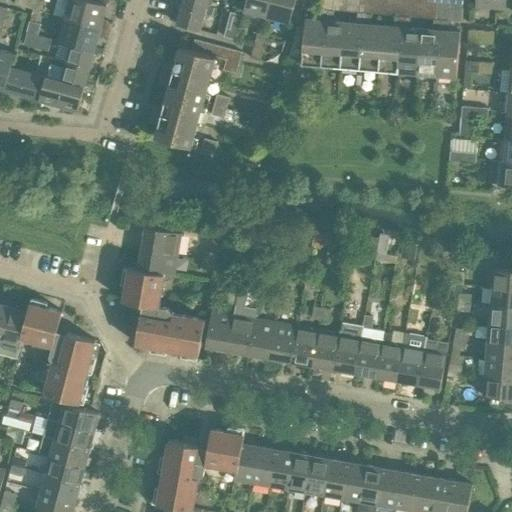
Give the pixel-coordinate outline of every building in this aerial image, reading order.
[(28,0),(27,7),(40,10),(42,0),(28,0)] [(91,0),(69,0),(65,17),(111,29),(113,23),(102,20),(107,4),(91,0)] [(207,0),(182,0),(176,23),(200,30),(204,13),(212,15),(214,7),(206,5),(207,0)] [(246,0),(244,10),(266,16),(270,0),(246,0)] [(270,0),(266,16),(289,22),(295,0),(270,0)] [(322,65),(341,67),(345,21),(333,20),(334,10),(333,10),(333,0),(321,0),(320,9),(327,9),(322,65)] [(361,69),(379,70),(383,24),(371,23),(372,13),(371,13),(372,1),(360,0),(359,11),(365,12),(361,69)] [(398,4),(397,15),(403,16),(398,72),(418,73),(422,28),(410,27),(411,16),(409,16),(410,4),(398,4)] [(436,7),(435,18),(442,18),(437,75),(457,77),(461,31),(448,30),(449,20),(447,19),(449,8),(436,7)] [(302,63),(322,65),(327,9),(320,9),(319,8),(318,19),(305,18),(305,26),(298,25),(290,55),(302,56),(302,63)] [(230,11),(228,19),(241,23),(243,15),(230,11)] [(341,67),(361,69),(365,12),(359,11),(359,12),(357,12),(356,22),(345,21),(341,67)] [(383,24),(379,70),(398,72),(403,16),(397,15),(395,15),(395,25),(383,24)] [(59,40),(71,44),(72,42),(95,49),(99,34),(109,37),(111,29),(65,17),(59,40)] [(433,29),(422,28),(418,73),(437,75),(442,18),(435,18),(434,18),(433,29)] [(228,19),(226,28),(238,31),(241,23),(228,19)] [(238,31),(226,28),(224,36),(236,39),(238,31)] [(467,42),(477,42),(478,30),(468,29),(467,42)] [(477,42),(485,43),(486,30),(478,30),(477,42)] [(486,30),(485,43),(494,44),(495,31),(486,30)] [(24,44),(32,46),(36,34),(27,31),(24,44)] [(257,31),(253,44),(264,47),(267,34),(257,31)] [(32,46),(40,48),(44,36),(36,34),(32,46)] [(44,36),(40,48),(49,51),(52,38),(44,36)] [(171,79),(167,93),(203,103),(215,55),(226,58),(223,69),(236,72),(242,51),(194,38),(191,49),(179,46),(175,63),(166,61),(162,76),(171,79)] [(50,63),(47,76),(85,86),(95,49),(72,42),(71,44),(65,67),(50,63)] [(264,47),(253,44),(250,57),(261,60),(264,47)] [(0,87),(3,89),(10,65),(11,66),(15,53),(0,49),(0,87)] [(465,71),(478,72),(479,61),(466,60),(465,71)] [(479,61),(478,72),(491,73),(492,62),(479,61)] [(3,89),(41,99),(47,76),(11,66),(10,65),(3,89)] [(47,76),(41,99),(78,109),(85,86),(47,76)] [(203,103),(167,93),(163,107),(155,105),(150,121),(159,123),(155,136),(191,146),(203,103)] [(217,93),(214,103),(227,107),(230,97),(217,93)] [(227,107),(214,103),(211,114),(224,117),(227,107)] [(473,134),(474,117),(475,106),(462,105),(459,132),(473,134)] [(488,108),(475,106),(474,117),(487,119),(488,108)] [(511,137),(505,137),(503,160),(511,160),(511,137)] [(202,148),(215,152),(218,141),(205,138),(202,148)] [(449,161),(462,162),(463,151),(450,150),(449,161)] [(463,151),(462,162),(475,163),(476,152),(463,151)] [(511,160),(503,160),(491,159),(489,183),(511,184),(511,160)] [(146,226),(142,247),(177,254),(181,232),(146,226)] [(359,234),(357,246),(368,248),(370,236),(359,234)] [(213,236),(212,243),(219,244),(220,237),(213,236)] [(388,243),(379,242),(377,252),(386,253),(388,243)] [(142,247),(138,268),(174,275),(177,254),(142,247)] [(205,251),(203,259),(215,261),(217,253),(205,251)] [(215,261),(203,259),(202,267),(214,270),(214,269),(215,261)] [(174,275),(138,268),(129,267),(123,299),(123,300),(142,303),(135,342),(199,354),(205,318),(172,312),(173,309),(166,307),(159,305),(164,275),(173,277),(174,275)] [(511,269),(494,268),(492,286),(511,287),(511,269)] [(446,282),(455,283),(456,271),(447,270),(446,282)] [(456,271),(455,283),(460,283),(463,284),(464,271),(456,271)] [(227,349),(248,353),(254,318),(255,318),(256,308),(243,306),(248,282),(239,280),(237,292),(235,304),(233,314),(227,349)] [(511,287),(492,286),(491,304),(511,305),(511,287)] [(227,303),(235,304),(237,292),(229,291),(227,303)] [(459,293),(458,301),(470,303),(471,294),(459,293)] [(269,310),(277,312),(280,300),(271,298),(269,310)] [(280,300),(277,312),(286,313),(288,301),(280,300)] [(470,303),(458,301),(457,310),(469,311),(470,303)] [(27,311),(18,346),(20,346),(23,337),(52,345),(50,353),(51,353),(49,359),(53,360),(44,392),(79,402),(96,340),(96,339),(57,329),(62,310),(30,302),(27,311)] [(0,340),(1,341),(10,306),(0,303),(0,340)] [(511,305),(491,304),(489,322),(511,323),(511,305)] [(2,341),(0,347),(0,353),(17,358),(20,346),(18,346),(27,311),(10,306),(1,341),(2,341)] [(312,318),(320,319),(322,307),(314,306),(312,318)] [(322,307),(320,319),(328,321),(331,309),(322,307)] [(205,346),(227,349),(233,314),(211,310),(205,346)] [(363,325),(363,327),(371,328),(373,316),(365,315),(363,325)] [(248,353),(269,357),(276,322),(255,318),(254,318),(248,353)] [(340,333),(334,368),(354,372),(361,337),(362,327),(363,327),(363,325),(342,321),(340,333)] [(269,357),(291,361),(297,325),(276,322),(269,357)] [(511,323),(489,322),(488,340),(511,342),(511,323)] [(291,361),(312,364),(318,329),(297,325),(291,361)] [(354,372),(376,376),(383,330),(371,328),(363,327),(362,327),(361,337),(354,372)] [(456,328),(454,336),(466,338),(468,330),(456,328)] [(312,364),(334,368),(340,333),(318,329),(312,364)] [(376,376),(397,379),(403,344),(392,342),(393,332),(383,330),(376,376)] [(397,379),(419,383),(426,338),(427,336),(405,332),(403,344),(397,379)] [(466,338),(454,336),(453,344),(465,346),(466,338)] [(426,338),(419,383),(440,387),(447,352),(448,342),(426,338)] [(511,342),(488,340),(486,358),(511,360),(511,342)] [(511,360),(486,358),(484,376),(511,378),(511,360)] [(450,363),(448,372),(460,374),(462,365),(450,363)] [(460,374),(448,372),(447,380),(459,382),(460,374)] [(511,378),(484,376),(483,394),(511,397),(511,378)] [(12,399),(9,408),(20,411),(23,402),(12,399)] [(53,400),(49,418),(94,430),(99,412),(64,403),(53,400)] [(20,411),(9,408),(7,416),(18,419),(20,411)] [(21,412),(19,419),(28,421),(30,414),(21,412)] [(49,418),(44,435),(90,447),(94,430),(49,418)] [(5,438),(13,440),(17,428),(8,426),(5,438)] [(157,503),(167,505),(202,511),(202,508),(193,507),(198,476),(202,477),(202,474),(204,473),(205,463),(236,468),(234,477),(236,478),(242,443),(244,433),(212,427),(211,427),(208,446),(181,441),(168,439),(157,503)] [(17,428),(13,440),(22,442),(25,430),(17,428)] [(39,453),(50,456),(85,465),(90,447),(44,435),(39,453)] [(260,446),(242,443),(236,478),(253,481),(260,446)] [(277,449),(260,446),(253,481),(271,484),(277,449)] [(295,452),(277,449),(271,484),(288,487),(295,452)] [(313,455),(295,452),(288,487),(306,490),(313,455)] [(331,458),(313,455),(306,490),(324,493),(331,458)] [(14,456),(12,464),(24,467),(26,459),(14,456)] [(50,456),(46,473),(80,482),(85,465),(50,456)] [(348,461),(331,458),(324,493),(342,497),(348,461)] [(366,465),(348,461),(342,497),(359,500),(366,465)] [(24,467),(12,464),(10,472),(22,475),(24,467)] [(384,468),(366,465),(359,500),(357,511),(360,511),(375,511),(377,503),(384,468)] [(402,471),(384,468),(377,503),(395,506),(402,471)] [(419,474),(402,471),(395,506),(413,509),(419,474)] [(46,473),(41,491),(75,500),(80,482),(46,473)] [(430,511),(437,477),(419,474),(413,509),(429,511),(430,511)] [(448,511),(455,480),(437,477),(430,511),(448,511)] [(467,511),(473,483),(455,480),(448,511),(467,511)] [(5,491),(3,499),(14,502),(17,494),(5,491)] [(41,491),(36,508),(51,511),(72,511),(75,500),(41,491)] [(14,502),(3,499),(0,507),(12,510),(14,502)]
